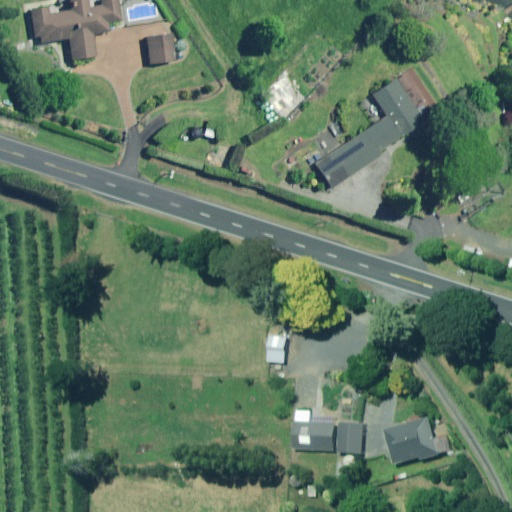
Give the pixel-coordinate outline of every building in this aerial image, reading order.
[(64,0),(57,1),(58,6),(26,12),(32,47),(65,41),(69,62),(93,58),(90,36),(107,33),(106,25),(119,23),(115,0),(101,0),(95,1),(96,7),(85,9),(83,0),(64,0)] [(0,6),(0,19),(16,17),(14,4),(0,6)] [(171,63),(169,35),(144,37),(146,65),(171,63)] [(421,123),(391,80),(368,96),(382,118),(345,144),(338,135),(312,153),(315,157),(309,162),(329,191),(376,158),(374,155),(421,123)] [(289,339),(271,337),(269,363),(287,364),(289,339)] [(312,413),(296,413),(295,451),(337,452),(338,418),(312,417),(312,413)] [(437,441),(432,420),(387,430),(396,466),(453,453),(450,438),(437,441)] [(366,426),(343,425),(342,454),(365,455),(366,426)]
